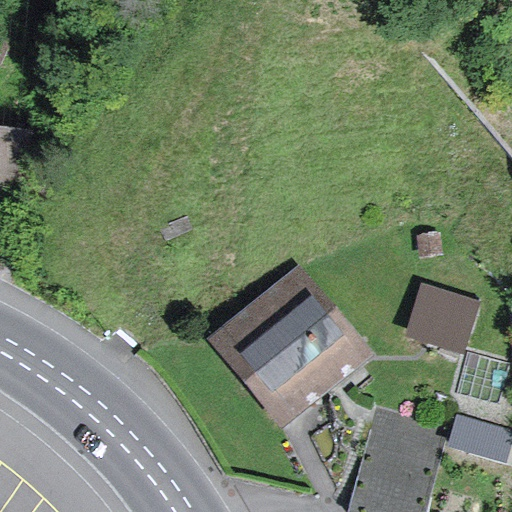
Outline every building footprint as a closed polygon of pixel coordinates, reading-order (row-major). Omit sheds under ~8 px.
[(0,55),(11,34),(0,28),(0,55)] [(31,195),(36,120),(0,117),(0,235),(17,194),(31,195)] [(372,358),(296,261),(207,329),(283,426),(372,358)] [(480,300),(419,280),(402,331),(463,351),(480,300)] [(346,511),(426,511),(445,446),(450,430),(376,409),(346,511)] [(511,435),(511,433),(458,416),(445,446),(503,464),(511,435)]
